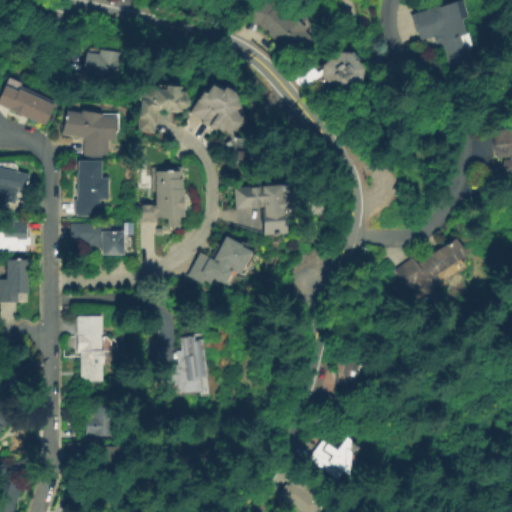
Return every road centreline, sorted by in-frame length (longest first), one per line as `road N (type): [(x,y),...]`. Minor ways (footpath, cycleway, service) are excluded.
road 1 (tertiary): [(46,0),(236,46),(335,151),(350,189),(346,233)]
road 2 (residential): [(389,0),(390,38),(459,127),(459,179),(430,227),(403,236),(346,233)]
road 3 (tertiary): [(346,233),(291,428),(239,511)]
road 4 (residential): [(162,129),(183,136),(206,160),(210,204),(193,243),(150,271),(50,277)]
road 5 (residential): [(50,334),(49,475),(36,511)]
